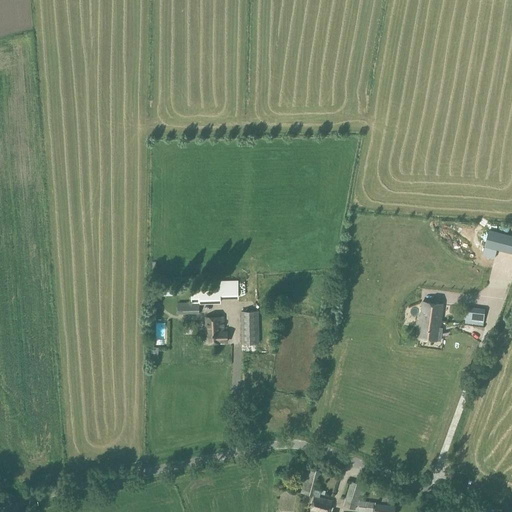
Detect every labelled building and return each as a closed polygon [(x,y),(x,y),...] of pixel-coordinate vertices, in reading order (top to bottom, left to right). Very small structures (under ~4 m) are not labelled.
[(511,190),(503,188),(499,200),(511,203),(511,190)] [(489,236),(487,247),(495,250),(511,254),(511,236),(498,233),(491,231),(489,236)] [(403,292),(382,290),(387,238),(342,234),(334,321),(379,325),(379,327),(399,328),(403,292)] [(156,255),(168,254),(168,243),(156,243),(156,255)] [(489,266),(410,259),(409,271),(401,270),(400,284),(487,291),(489,266)] [(179,304),(179,314),(201,314),(200,304),(222,303),(221,298),(232,297),(232,281),(213,282),(213,289),(191,290),(191,304),(179,304)] [(178,287),(158,287),(159,297),(178,296),(178,287)] [(420,326),(419,338),(441,340),(442,328),(441,328),(443,305),(423,302),(420,326)] [(467,307),(465,323),(483,325),(485,309),(467,307)] [(258,311),(241,312),(241,344),(260,344),(258,311)] [(224,318),(205,318),(206,343),(227,343),(227,332),(224,332),(224,318)] [(301,493),(314,496),(320,498),(321,491),(315,490),(320,470),(308,467),(301,493)] [(351,481),(344,506),(355,509),(357,503),(361,491),(363,485),(351,481)] [(377,483),(374,495),(383,498),(381,503),(391,504),(393,500),(405,504),(406,500),(409,501),(411,495),(377,483)] [(314,496),(310,511),(329,511),(330,511),(332,501),(320,498),(314,496)] [(360,501),(359,504),(359,511),(365,511),(373,511),(374,502),(363,500),(360,501)] [(375,502),(374,511),(395,511),(396,504),(391,504),(381,503),(375,502)]
